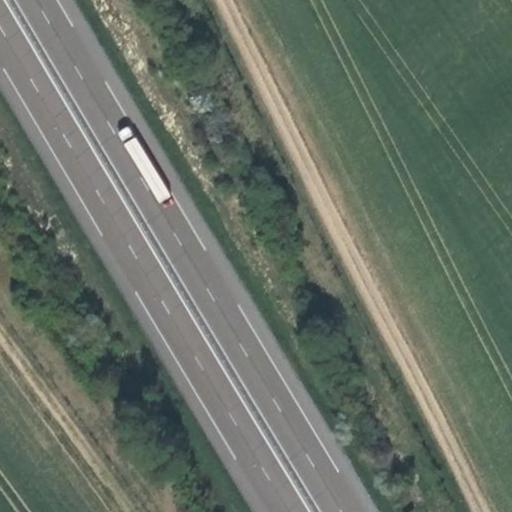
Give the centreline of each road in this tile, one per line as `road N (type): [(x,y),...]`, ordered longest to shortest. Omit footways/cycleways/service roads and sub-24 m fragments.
road 1 (motorway): [(354,511),(50,0)]
road 2 (motorway): [(0,17),(299,511)]
road 3 (track): [(472,511),(220,0)]
road 4 (track): [(0,330),(134,511)]
